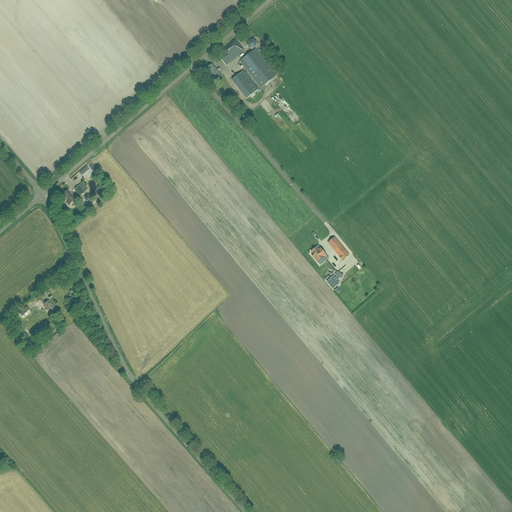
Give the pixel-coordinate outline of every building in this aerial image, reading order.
[(255,47),(257,42),(253,39),(248,41),(247,45),(251,49),(255,47)] [(226,65),(244,51),(235,40),(221,51),(224,56),(220,59),(226,65)] [(261,88),(277,76),(256,49),(240,61),(261,88)] [(218,71),(220,70),(219,68),(217,69),(212,64),(206,69),(213,78),(214,77),(216,80),(221,75),(218,71)] [(246,99),(258,90),(244,71),(232,80),(246,99)] [(78,186),(74,190),(80,196),(86,191),(84,189),(82,191),(78,186)] [(75,200),(67,190),(61,196),(68,206),(75,200)] [(328,243),(334,250),(342,260),(349,255),(334,238),(328,243)] [(326,255),(318,246),(311,251),(314,254),(312,256),(317,262),(326,255)] [(331,287),(338,281),(334,276),(326,282),(331,287)] [(55,310),(56,309),(48,301),(45,304),(41,299),(37,303),(41,307),(42,306),(50,314),(51,313),(52,314),(56,310),(55,310)] [(18,322),(14,326),(18,331),(23,328),(18,322)]
